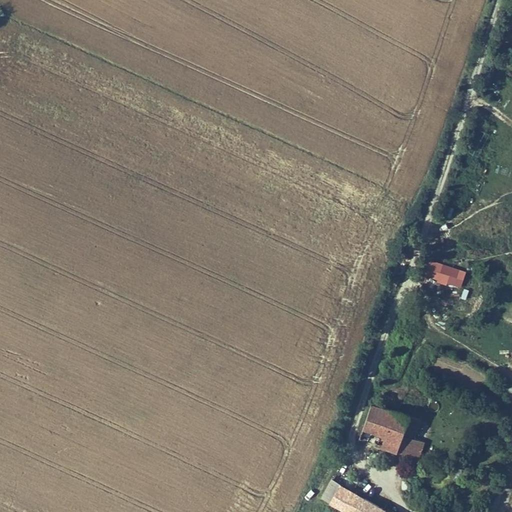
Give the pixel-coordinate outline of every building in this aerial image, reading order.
[(496,166),(494,172),(507,175),(508,169),(496,166)] [(511,400),(511,398),(511,385),(508,383),(502,395),(511,400)] [(368,407),(357,441),(403,457),(413,432),(416,424),(368,407)] [(441,418),(427,413),(422,425),(436,431),(441,418)] [(413,432),(403,457),(413,461),(423,436),(413,432)] [(330,505),(342,511),(380,511),(338,490),(330,505)]
